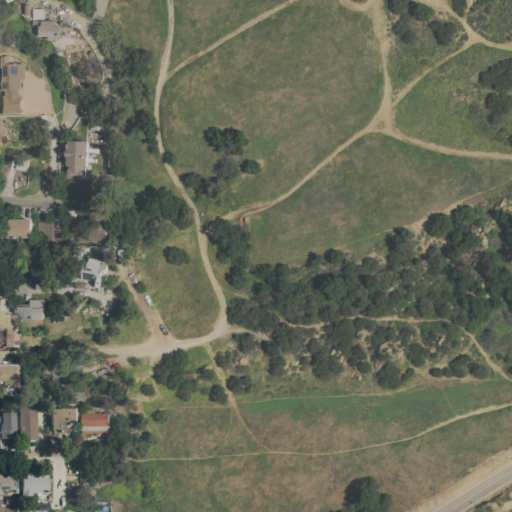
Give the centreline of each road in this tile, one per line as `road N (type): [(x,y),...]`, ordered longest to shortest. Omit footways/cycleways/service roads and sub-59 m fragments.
road 1 (track): [(110,350),(206,338),(225,318),(195,219),(167,172),(153,126),(166,0)]
road 2 (residential): [(48,197),(53,147),(102,60),(91,33)]
